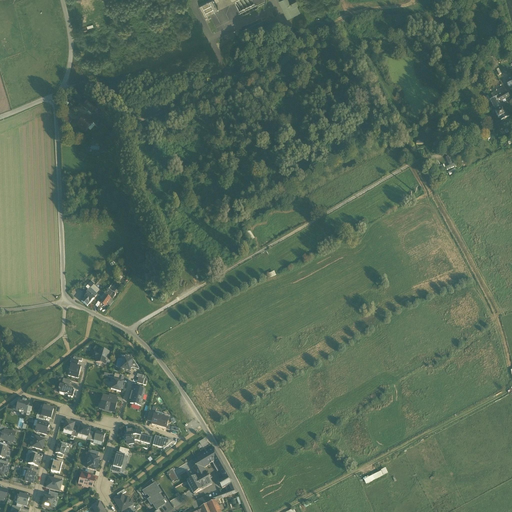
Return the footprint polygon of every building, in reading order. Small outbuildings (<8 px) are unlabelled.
[(212,0),(211,0),(199,6),(204,18),(218,11),(212,0)] [(258,7),(264,3),(264,2),(257,5),(256,4),(255,5),(252,0),(235,0),(236,2),(235,2),(241,16),(258,8),(258,7)] [(300,12),(295,4),(291,6),(289,3),(294,0),(280,0),(279,1),(287,18),(300,12)] [(276,11),(273,9),(270,10),(268,13),(268,16),(268,17),(271,19),(274,19),(277,17),(277,14),(276,11)] [(236,34),(263,21),(261,18),(235,31),(236,34)] [(234,36),(236,34),(235,31),(232,32),(221,38),(220,40),(221,41),(223,42),(234,36)] [(249,69),(240,74),(242,78),(251,73),(249,69)] [(489,100),(490,102),(495,99),(506,93),(503,88),(497,92),(494,93),(487,97),(489,100)] [(506,93),(495,99),(498,104),(509,98),(506,93)] [(84,104),(93,112),(98,107),(89,99),(84,104)] [(501,111),(498,104),(495,99),(490,102),(496,113),(495,114),(498,119),(499,118),(501,121),(505,119),(504,116),(504,115),(501,111)] [(61,120),(67,125),(70,121),(64,116),(61,120)] [(77,125),(85,133),(93,123),(89,119),(85,116),(77,125)] [(450,165),(446,168),(447,170),(456,166),(454,163),(453,164),(449,156),(446,157),(450,165)] [(113,292),(116,295),(122,286),(119,284),(113,292)] [(101,298),(103,300),(106,296),(109,292),(106,290),(101,298)] [(109,292),(106,296),(103,300),(100,304),(105,307),(111,299),(112,300),(116,295),(113,292),(112,294),(109,292)] [(82,302),(87,306),(90,303),(93,299),(91,298),(86,293),(82,297),(84,298),(82,302)] [(108,353),(99,350),(98,354),(97,354),(96,358),(97,359),(96,362),(105,365),(106,363),(107,359),(108,353)] [(130,372),(130,370),(133,361),(131,360),(125,359),(124,358),(124,359),(123,360),(124,360),(121,370),(130,372)] [(133,361),(130,370),(132,369),(138,371),(139,369),(133,361)] [(77,367),(71,366),(68,376),(78,379),(80,371),(79,371),(80,368),(77,367)] [(120,382),(113,380),(113,383),(111,390),(120,392),(121,389),(122,386),(123,383),(120,382)] [(69,388),(60,385),(59,389),(60,390),(59,394),(66,396),(66,395),(68,396),(68,398),(72,399),(74,392),(73,391),(73,390),(68,388),(69,388)] [(145,391),(135,388),(133,394),(132,393),(130,401),(131,401),(130,404),(132,405),(140,407),(141,407),(143,400),(144,396),(145,391)] [(108,399),(104,397),(101,407),(105,408),(105,410),(104,411),(109,413),(110,411),(113,412),(117,401),(108,399)] [(19,401),(16,411),(26,414),(28,407),(29,403),(20,400),(19,401)] [(53,410),(44,407),(41,417),(45,418),(51,419),(53,410)] [(146,421),(152,422),(154,415),(154,416),(155,414),(149,412),(148,414),(147,420),(146,421)] [(161,417),(154,416),(154,415),(152,422),(151,425),(166,429),(168,419),(161,417)] [(43,424),(38,422),(37,428),(36,428),(35,429),(37,433),(46,436),(49,425),(43,424)] [(66,422),(64,431),(72,433),(73,431),(74,425),(66,422)] [(78,435),(88,438),(89,432),(90,429),(80,426),(78,433),(78,435)] [(4,433),(2,433),(1,439),(6,440),(6,441),(8,442),(12,443),(13,443),(15,433),(5,430),(4,433)] [(135,441),(139,442),(141,435),(141,433),(134,431),(132,431),(132,430),(132,432),(129,432),(126,432),(121,433),(122,438),(124,438),(125,441),(126,441),(128,441),(128,445),(134,444),(134,441),(135,441)] [(95,436),(94,440),(102,442),(103,443),(105,434),(96,432),(95,436)] [(151,437),(141,435),(139,442),(149,445),(149,444),(150,441),(151,438),(151,437)] [(172,441),(155,436),(153,446),(163,448),(164,450),(169,445),(171,443),(172,441)] [(40,440),(35,439),(32,448),(42,451),(45,441),(40,440)] [(205,439),(199,442),(202,449),(209,445),(205,439)] [(58,445),(55,454),(57,454),(64,456),(64,455),(66,447),(60,445),(58,445)] [(129,451),(120,448),(118,454),(125,456),(127,457),(129,451)] [(212,463),(215,462),(219,459),(213,449),(200,457),(197,459),(203,469),(203,468),(212,463)] [(89,457),(91,457),(97,459),(99,453),(90,451),(89,457)] [(121,468),(125,456),(118,454),(117,454),(113,465),(113,467),(119,469),(120,468),(121,468)] [(36,457),(30,456),(29,462),(28,464),(38,467),(40,458),(36,457)] [(97,459),(91,457),(90,461),(89,461),(88,461),(87,465),(88,465),(87,469),(96,472),(97,467),(98,467),(99,464),(98,464),(99,460),(97,459)] [(202,490),(212,484),(203,468),(203,469),(197,459),(192,461),(196,467),(198,471),(195,473),(197,477),(195,478),(202,490)] [(227,472),(219,459),(215,462),(216,464),(220,470),(222,474),(222,475),(227,472)] [(54,462),(51,472),(59,474),(62,465),(56,463),(54,462)] [(366,484),(389,473),(386,469),(364,479),(366,484)] [(172,470),(167,474),(172,483),(177,479),(172,470)] [(31,473),(28,472),(27,475),(26,475),(25,477),(25,478),(26,479),(25,482),(33,484),(36,474),(31,473)] [(89,478),(82,476),(80,485),(83,486),(83,487),(87,488),(88,487),(91,488),(94,479),(89,478)] [(222,489),(229,485),(232,491),(234,494),(238,493),(233,483),(230,477),(225,479),(219,483),(222,489)] [(59,492),(62,482),(53,480),(49,478),(48,482),(48,484),(47,484),(46,488),(59,492)] [(155,484),(157,487),(160,485),(155,478),(151,481),(154,485),(155,484)] [(187,482),(194,494),(202,490),(195,478),(187,482)] [(158,494),(160,493),(157,487),(155,484),(154,485),(143,492),(145,496),(147,495),(150,499),(158,494)] [(234,494),(232,491),(209,499),(211,503),(216,501),(219,500),(234,494)] [(54,500),(56,501),(58,495),(49,492),(48,498),(54,500)] [(165,505),(158,494),(150,499),(148,500),(151,505),(152,504),(156,510),(165,505)] [(18,501),(17,504),(22,506),(27,507),(29,497),(20,495),(19,498),(18,498),(17,501),(18,501)] [(118,497),(114,500),(121,511),(132,506),(132,505),(133,504),(131,501),(129,501),(126,502),(125,500),(122,495),(118,497)] [(208,504),(211,503),(209,499),(208,496),(198,501),(198,502),(201,507),(208,504)] [(42,507),(51,510),(52,507),(54,500),(48,498),(44,497),(43,500),(42,504),(42,507)] [(220,511),(221,511),(218,507),(217,505),(216,501),(211,503),(208,504),(201,507),(199,508),(200,511),(220,511)]
